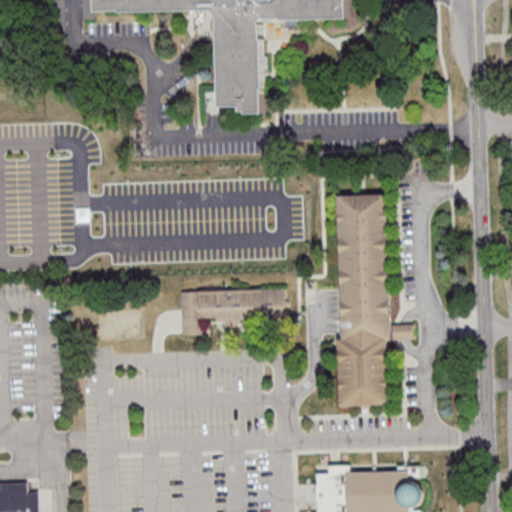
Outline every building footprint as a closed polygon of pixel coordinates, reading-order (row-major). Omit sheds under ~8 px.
[(127,0),(99,0),(99,10),(128,10),(127,0)] [(339,196),(344,406),(391,405),(389,340),(416,339),(416,324),(393,324),(390,195),(339,196)] [(287,288),(182,290),(183,336),(204,335),(204,323),(288,322),(287,288)] [(424,511),(421,465),(398,466),(398,469),(350,472),(349,465),(330,467),(331,473),(317,474),(318,511),(424,511)] [(0,511),(40,511),(41,491),(29,491),(29,481),(0,482),(0,511)]
